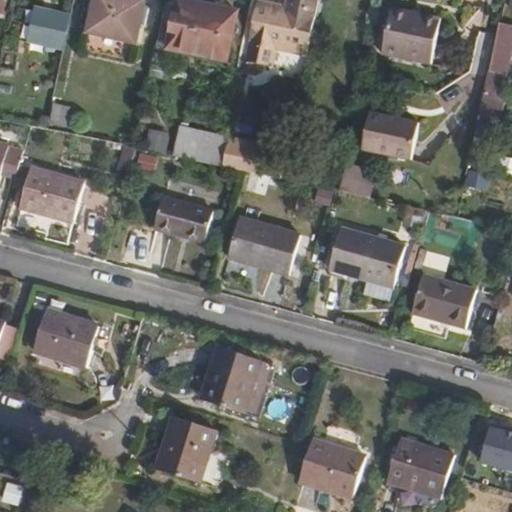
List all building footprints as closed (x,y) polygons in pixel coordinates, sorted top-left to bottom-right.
[(138,28),(142,7),(143,1),(140,0),(93,0),(87,31),(89,32),(135,41),(138,28)] [(182,0),(178,0),(168,49),(226,60),(238,11),(182,0)] [(287,0),(286,9),(256,2),(248,44),(307,56),(318,0),(287,0)] [(71,14),(34,6),(26,41),(62,50),(71,14)] [(148,8),(142,7),(138,28),(143,29),(148,8)] [(391,10),(381,54),(430,65),(440,20),(391,10)] [(511,24),(499,21),(496,35),(488,70),(504,74),(511,35),(511,24)] [(504,74),(488,70),(478,119),(504,124),(508,103),(502,100),(508,75),(504,74)] [(52,105),(48,122),(66,125),(69,108),(52,105)] [(369,110),(361,148),(410,158),(418,121),(369,110)] [(504,124),(478,119),(474,135),(506,142),(510,126),(504,124)] [(222,167),(240,171),(257,175),(262,151),(227,143),(222,167)] [(0,179),(1,177),(17,181),(17,180),(24,152),(0,146),(0,179)] [(262,151),(257,175),(281,180),(286,156),(262,151)] [(345,166),(343,178),(374,184),(376,172),(345,166)] [(30,183),(27,193),(23,209),(76,222),(86,183),(34,171),(30,183)] [(343,178),(340,192),(371,198),(374,184),(343,178)] [(17,181),(15,190),(27,193),(30,183),(17,180),(17,181)] [(166,199),(159,228),(209,241),(217,211),(166,199)] [(244,218),(233,259),(294,274),(304,233),(244,218)] [(343,232),(333,273),(397,289),(407,248),(343,232)] [(427,270),(417,310),(470,323),(481,284),(427,270)] [(47,310),(35,350),(88,365),(100,325),(47,310)] [(219,374),(211,402),(244,412),(260,358),(219,346),(212,371),(213,372),(219,374)] [(204,399),(211,402),(219,374),(213,372),(204,399)] [(172,446),(164,472),(199,482),(216,430),(174,417),(166,444),(167,444),(172,446)] [(511,434),(492,430),(483,466),(511,472),(511,434)] [(404,437),(391,481),(446,497),(459,454),(404,437)] [(315,440),(303,480),(331,489),(332,486),(356,494),(368,456),(315,440)] [(160,471),(164,472),(172,446),(167,444),(160,471)]
